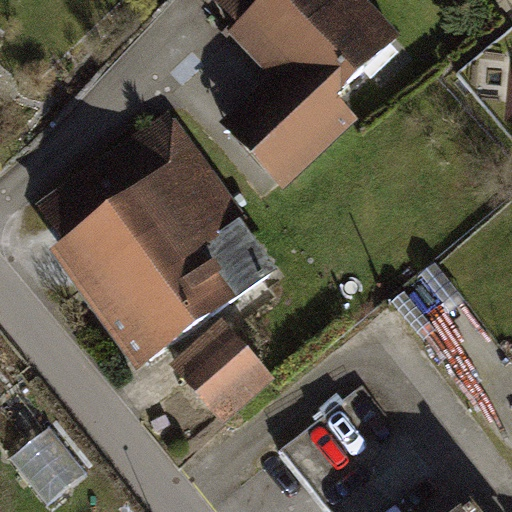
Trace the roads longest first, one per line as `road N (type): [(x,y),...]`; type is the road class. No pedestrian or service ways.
road 1 (unknown): [(162,491),(331,349),(361,329),(392,322),(440,356),(511,430)]
road 2 (residential): [(0,282),(178,511)]
road 3 (unknown): [(186,93),(0,220)]
